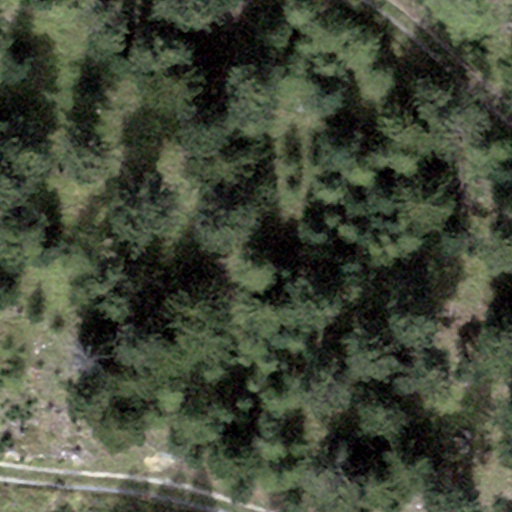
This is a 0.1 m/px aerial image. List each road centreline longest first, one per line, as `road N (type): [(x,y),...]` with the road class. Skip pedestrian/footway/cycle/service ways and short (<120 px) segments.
road 1 (track): [(0,464),(234,511)]
road 2 (track): [(511,101),(349,0)]
